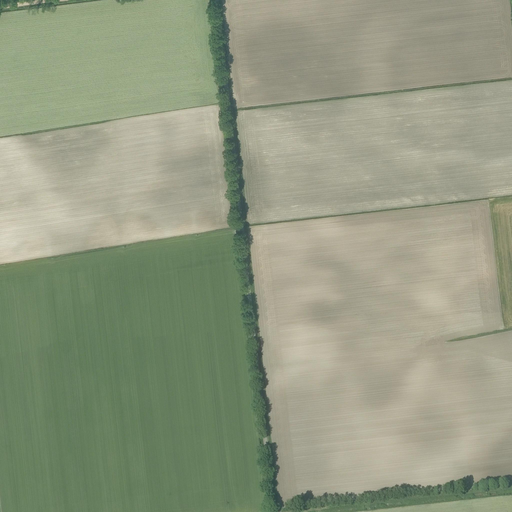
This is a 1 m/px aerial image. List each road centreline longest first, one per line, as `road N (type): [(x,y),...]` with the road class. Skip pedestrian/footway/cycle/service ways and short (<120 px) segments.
road 1 (unclassified): [(274,511),(216,0)]
road 2 (track): [(300,511),(511,490)]
